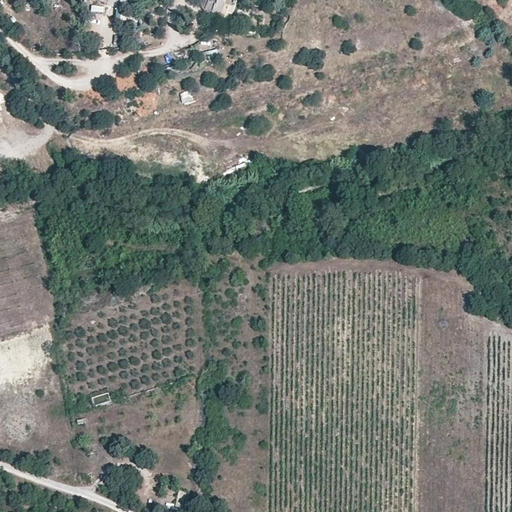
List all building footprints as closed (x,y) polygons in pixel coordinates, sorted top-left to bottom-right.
[(116,0),(116,3),(118,3),(117,20),(137,21),(138,7),(134,7),(134,0),(116,0)] [(231,21),(231,20),(237,1),(237,0),(209,0),(206,12),(231,21)] [(237,1),(231,20),(234,21),(241,2),(237,1)] [(115,33),(130,35),(131,27),(116,25),(115,33)] [(207,52),(208,60),(221,58),(219,50),(207,52)] [(139,72),(141,83),(150,81),(148,71),(139,72)] [(190,89),(180,93),(184,104),(194,101),(190,89)] [(176,502),(184,504),(187,492),(180,490),(176,502)]
